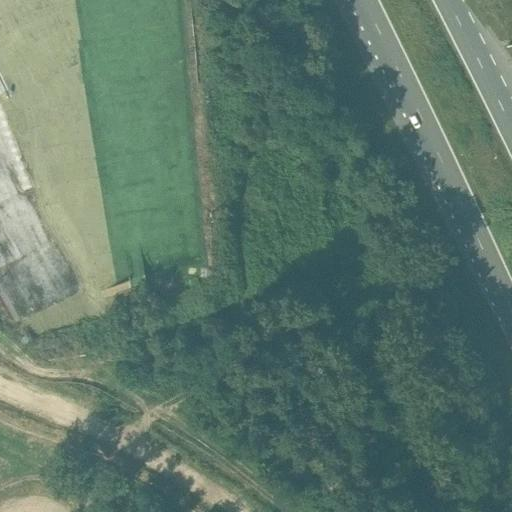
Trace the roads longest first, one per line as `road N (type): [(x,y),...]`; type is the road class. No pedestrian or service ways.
road 1 (primary): [(364,0),(511,317)]
road 2 (primary): [(511,128),(445,0)]
